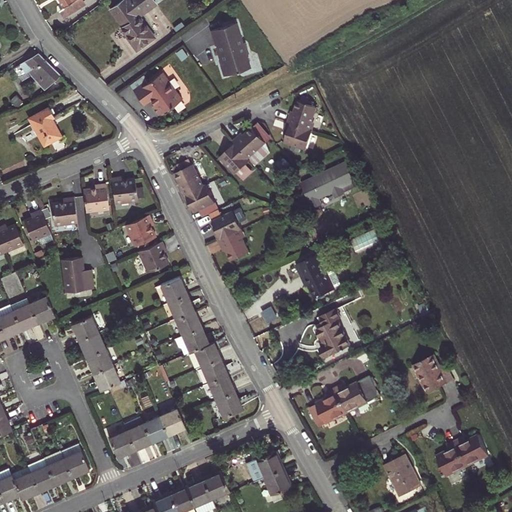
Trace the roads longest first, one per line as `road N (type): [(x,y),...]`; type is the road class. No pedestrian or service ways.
road 1 (residential): [(282,414),(151,152)]
road 2 (track): [(280,93),(448,0)]
road 3 (residential): [(282,414),(116,487)]
road 4 (residential): [(140,136),(48,43),(22,0)]
road 5 (residential): [(140,136),(0,198)]
road 6 (residential): [(315,472),(444,406)]
road 7 (residential): [(151,152),(280,93)]
road 8 (residential): [(55,346),(13,363),(29,402),(71,385)]
